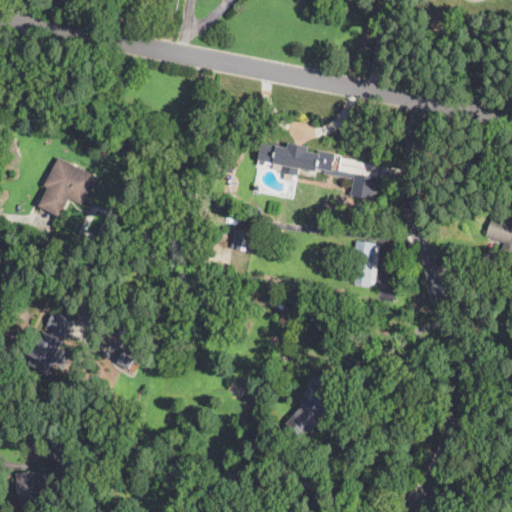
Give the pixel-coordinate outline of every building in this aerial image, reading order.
[(113,141),(107,155),(100,153),(105,138),(113,141)] [(282,142),(285,142),(285,141),(309,146),(308,150),(318,152),(319,150),(336,153),(332,171),(317,168),(317,171),(300,167),(299,175),(282,172),(283,164),(258,160),(263,138),(282,142)] [(94,183),(83,204),(70,197),(63,211),(43,201),(50,187),(45,185),(48,180),(60,157),(97,177),(94,183)] [(175,176),(171,185),(164,182),(170,169),(177,172),(175,176)] [(373,197),(373,199),(351,195),(356,173),(377,177),(373,197)] [(280,208),(279,214),(268,213),(270,206),(280,208)] [(186,212),(183,227),(178,226),(179,219),(181,211),(186,212)] [(510,221),(511,221),(511,244),(486,235),(493,215),(510,221)] [(242,230),(255,232),(251,251),(230,247),(231,242),(232,242),(234,233),(238,234),(239,229),(242,230)] [(370,285),(351,283),(356,240),(375,243),(370,285)] [(220,312),(215,322),(212,320),(210,326),(200,321),(208,304),(216,308),(215,310),(220,312)] [(68,333),(51,367),(48,373),(29,363),(32,357),(28,355),(29,352),(37,337),(47,343),(56,326),(68,332),(68,333)] [(133,367),(135,353),(121,351),(118,364),(133,367)] [(333,383),(342,391),(343,392),(328,407),(331,410),(309,434),(306,431),(300,437),(286,423),(309,399),(304,394),(313,384),(319,389),(329,378),(333,383)] [(72,461),(75,480),(58,483),(57,478),(46,480),(46,482),(38,484),(42,511),(23,511),(21,499),(20,500),(17,482),(18,482),(16,473),(44,469),(44,470),(55,468),(55,464),(72,461)]
